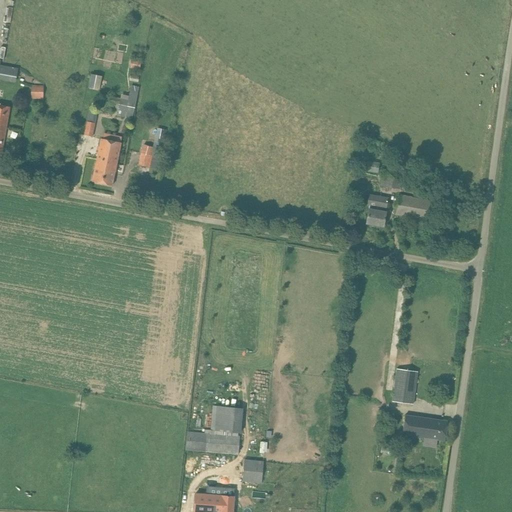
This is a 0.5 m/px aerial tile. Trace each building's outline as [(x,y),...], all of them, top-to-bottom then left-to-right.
[(130,68),(140,70),(141,62),(131,60),(130,68)] [(18,68),(0,64),(0,79),(15,82),(18,68)] [(88,88),(100,90),(102,76),(91,74),(88,88)] [(131,85),(129,96),(129,100),(136,101),(139,87),(131,85)] [(31,86),(31,99),(43,99),(43,86),(31,86)] [(136,101),(129,100),(120,98),(117,115),(132,118),(136,101)] [(0,156),(1,157),(9,108),(0,106),(0,156)] [(97,112),(89,110),(84,135),(92,137),(97,112)] [(121,143),(101,139),(92,181),(92,182),(93,182),(111,185),(111,186),(112,186),(112,185),(121,143)] [(141,154),(151,156),(153,147),(143,144),(141,154)] [(163,159),(151,156),(149,167),(161,170),(163,159)] [(370,171),(378,172),(380,162),(372,161),(370,171)] [(382,176),(380,185),(402,190),(403,180),(382,176)] [(389,198),(369,195),(367,205),(369,205),(366,224),(383,227),(389,198)] [(430,200),(399,195),(396,214),(427,220),(430,200)] [(413,404),(418,372),(397,369),(392,401),(413,404)] [(238,437),(238,432),(240,432),(243,408),(212,405),(211,430),(205,429),(204,433),(187,432),(185,449),(237,455),(239,437),(238,437)] [(403,423),(402,435),(445,441),(447,421),(404,415),(403,423)] [(388,425),(387,436),(394,437),(396,426),(388,425)] [(263,461),(244,460),(243,482),(262,483),(263,461)] [(233,511),(235,497),(194,494),(192,511),(233,511)]
